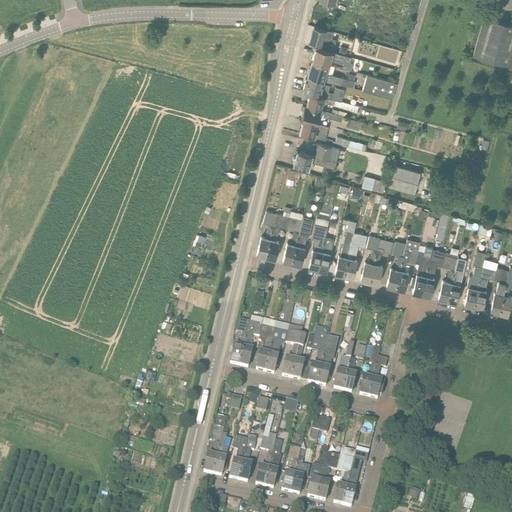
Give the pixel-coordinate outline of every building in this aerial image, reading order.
[(511,66),(511,62),(511,24),(483,16),(472,55),(511,66)] [(309,43),(333,49),(336,39),(332,38),(333,31),(314,26),(309,43)] [(340,46),(338,53),(345,56),(347,48),(340,46)] [(316,47),(312,59),(328,64),(329,60),(343,64),(342,68),(350,70),(352,63),(349,62),(351,57),(316,47)] [(325,74),(328,64),(312,59),(307,75),(323,80),(346,86),(348,79),(347,79),(331,75),(325,74)] [(344,89),(335,87),(334,93),(328,91),(329,85),(322,83),(323,80),(307,75),(303,91),(309,93),(340,101),(344,89)] [(362,90),(392,99),(396,83),(366,75),(362,90)] [(309,93),(306,106),(320,110),(322,102),(324,102),(324,103),(333,105),(333,106),(357,112),(358,106),(351,104),(346,103),(340,101),(309,93)] [(304,105),(301,119),(317,123),(317,122),(319,116),(341,122),(342,116),(320,110),(306,106),(304,105)] [(333,108),(331,113),(342,116),(345,117),(346,112),(339,110),(333,108)] [(317,123),(301,119),(300,120),(303,120),(299,133),(315,137),(315,138),(325,140),(328,127),(324,126),(317,124),(317,123)] [(359,130),(361,122),(349,119),(347,127),(359,130)] [(396,129),(404,131),(407,132),(410,124),(406,123),(398,121),(396,129)] [(366,145),(350,141),(337,137),(335,143),(348,147),(364,151),(366,145)] [(486,151),(489,141),(483,139),(480,149),(486,151)] [(293,160),(294,162),(293,164),(308,168),(310,161),(334,168),(339,150),(331,147),(331,148),(318,144),(315,156),(297,150),(295,157),(293,158),(293,160)] [(414,193),(420,173),(393,165),(388,185),(414,193)] [(287,179),(294,180),(294,179),(298,180),(300,172),(290,170),(287,179)] [(384,192),(387,180),(366,175),(363,186),(384,192)] [(322,190),(325,180),(316,178),(314,188),(322,190)] [(333,193),(335,185),(327,183),(325,191),(333,193)] [(353,189),(351,197),(359,199),(361,191),(353,189)] [(415,205),(402,201),(400,208),(413,212),(415,205)] [(285,206),(283,216),(289,217),(290,211),(291,208),(285,206)] [(422,220),(427,213),(421,209),(416,216),(422,220)] [(265,257),(276,214),(266,211),(263,224),(268,225),(265,238),(261,237),(256,255),(265,257)] [(279,227),(286,229),(289,217),(283,216),(276,214),(265,257),(274,259),(279,241),(276,240),(279,227)] [(437,238),(444,239),(448,216),(440,215),(437,238)] [(464,226),(466,220),(453,216),(452,220),(458,222),(458,224),(464,226)] [(290,243),(287,243),(282,261),(291,263),(302,221),(301,221),(302,220),(289,217),(286,229),(294,231),(290,243)] [(291,263),(300,266),(305,247),(301,246),(303,234),(309,235),(311,223),(302,221),(291,263)] [(308,268),(318,270),(328,228),(315,225),(312,238),(316,239),(314,249),(313,249),(308,268)] [(485,235),(487,227),(481,225),(478,233),(485,235)] [(332,229),(328,228),(318,270),(326,272),(330,253),(333,240),(330,239),(332,229)] [(336,266),(334,274),(343,276),(354,232),(349,230),(346,230),(343,242),(342,248),(340,255),(339,255),(337,263),(334,263),(334,266),(336,266)] [(501,241),(503,233),(494,231),(492,238),(501,241)] [(354,232),(343,276),(352,278),(357,259),(353,258),(356,246),(363,247),(366,235),(354,232)] [(365,261),(360,280),(369,282),(380,239),(369,236),(366,248),(371,249),(368,262),(365,261)] [(369,282),(378,284),(382,265),(378,265),(381,252),(390,254),(392,242),(380,239),(369,282)] [(391,268),(386,286),(395,288),(406,245),(406,244),(395,241),(395,242),(392,242),(390,254),(397,256),(394,268),(391,268)] [(406,245),(395,288),(404,291),(408,272),(404,271),(407,261),(415,264),(418,251),(419,248),(406,245)] [(432,251),(432,250),(431,249),(431,247),(424,246),(423,252),(418,251),(415,264),(423,266),(421,276),(416,275),(416,278),(412,278),(410,285),(414,286),(412,293),(421,295),(432,251)] [(432,250),(432,251),(421,295),(430,297),(434,278),(433,278),(436,265),(441,266),(444,255),(444,253),(432,250)] [(442,280),(438,299),(447,301),(458,255),(445,252),(444,253),(444,255),(441,266),(449,268),(446,281),(442,280)] [(458,255),(447,301),(456,303),(460,284),(456,283),(459,270),(460,270),(463,256),(458,255)] [(481,267),(483,259),(476,257),(474,265),(481,267)] [(464,305),(473,307),(482,269),(475,267),(473,275),(470,278),(469,277),(466,288),(468,288),(464,305)] [(494,279),(496,271),(482,267),(482,269),(473,307),(482,309),(486,291),(485,291),(488,278),(494,279)] [(511,267),(510,267),(509,271),(499,313),(508,316),(511,297),(511,296),(508,296),(509,289),(511,289),(511,288),(511,267)] [(490,311),(499,313),(509,271),(497,268),(496,271),(494,279),(499,281),(499,283),(498,283),(495,294),(494,293),(490,311)] [(255,286),(257,278),(249,276),(247,284),(255,286)] [(324,295),(322,303),(324,303),(330,305),(335,306),(337,296),(331,295),(331,297),(324,295)] [(353,314),(347,313),(343,331),(349,333),(350,327),(353,314)] [(262,325),(259,325),(256,336),(259,337),(259,341),(260,341),(260,342),(263,343),(261,351),(260,351),(259,357),(257,357),(255,364),(257,365),(256,370),(264,372),(276,324),(275,324),(276,322),(263,319),(262,325)] [(230,364),(239,366),(249,322),(239,320),(236,332),(241,333),(238,346),(234,345),(230,364)] [(248,368),(252,349),(248,348),(251,335),(256,336),(259,325),(249,322),(239,366),(248,368)] [(288,329),(282,328),(282,326),(276,324),(264,372),(274,374),(280,346),(285,343),(288,329)] [(282,376),(291,378),(301,334),(300,334),(302,328),(289,325),(288,329),(285,343),(293,345),(290,358),(286,357),(282,376)] [(311,350),(315,333),(316,327),(311,326),(309,336),(306,349),(311,350)] [(308,382),(317,384),(328,336),(315,333),(311,350),(319,351),(315,364),(312,364),(308,382)] [(300,380),(304,361),(300,361),(303,347),(306,336),(301,334),(291,378),(300,380)] [(317,384),(325,387),(330,368),(329,368),(331,361),(333,361),(338,339),(328,337),(328,336),(317,384)] [(335,381),(334,389),(342,391),(350,359),(353,345),(348,344),(345,358),(341,357),(338,370),(336,377),(334,377),(333,380),(335,381)] [(363,360),(366,347),(358,346),(355,358),(363,360)] [(359,395),(368,397),(378,357),(378,356),(380,349),(373,347),(369,364),(371,364),(368,377),(364,376),(362,384),(359,383),(358,388),(361,389),(359,395)] [(388,359),(378,357),(368,397),(377,399),(378,395),(381,396),(384,382),(377,380),(381,367),(385,368),(388,359)] [(342,391),(351,393),(356,374),(352,373),(355,360),(350,359),(342,391)] [(255,405),(258,397),(250,393),(247,402),(255,405)] [(228,409),(239,411),(242,398),(231,396),(231,399),(228,409)] [(258,398),(255,410),(266,412),(268,401),(258,398)] [(288,398),(285,410),(297,413),(299,401),(288,398)] [(225,428),(227,416),(217,414),(215,426),(225,428)] [(319,431),(322,418),(315,416),(311,429),(319,431)] [(327,433),(330,420),(322,418),(319,431),(322,432),(327,433)] [(212,474),(222,435),(220,434),(222,429),(214,427),(210,440),(215,441),(212,455),(208,454),(203,472),(212,474)] [(264,487),(273,452),(276,440),(275,440),(276,436),(269,434),(268,438),(262,437),(262,439),(260,449),(268,451),(267,453),(263,467),(260,466),(255,484),(264,487)] [(224,464),(228,450),(223,449),(227,436),(222,435),(212,474),(221,476),(223,470),(225,471),(227,464),(224,464)] [(229,478),(238,480),(248,439),(236,436),(232,448),(238,450),(235,460),(234,459),(229,478)] [(247,483),(252,464),(248,463),(251,450),(259,452),(260,449),(262,439),(249,436),(248,439),(238,480),(247,483)] [(276,440),(273,452),(279,453),(281,441),(276,440)] [(281,491),(290,493),(300,449),(291,447),(289,459),(293,460),(290,473),(286,472),(284,480),(281,479),(280,482),(283,483),(281,491)] [(307,497),(316,499),(328,448),(325,447),(324,452),(320,451),(317,465),(319,466),(315,479),(312,478),(311,481),(308,481),(305,491),(308,492),(307,497)] [(329,448),(328,448),(316,499),(325,501),(329,482),(325,481),(327,475),(329,475),(330,469),(337,470),(340,456),(327,453),(329,448)] [(300,449),(290,493),(299,495),(303,476),(300,475),(305,450),(300,449)] [(351,459),(345,458),(342,472),(344,473),(341,485),(338,484),(333,503),(342,505),(354,460),(353,459),(355,453),(356,450),(353,449),(351,459)] [(278,455),(279,453),(273,452),(264,487),(273,489),(278,470),(277,470),(280,455),(278,455)] [(354,460),(342,505),(351,507),(352,501),(356,502),(357,495),(354,495),(355,490),(354,489),(361,461),(354,460)] [(410,488),(408,497),(416,500),(418,491),(410,488)] [(213,494),(206,492),(204,501),(210,503),(213,494)] [(227,497),(213,494),(212,494),(210,503),(225,506),(227,497)]
